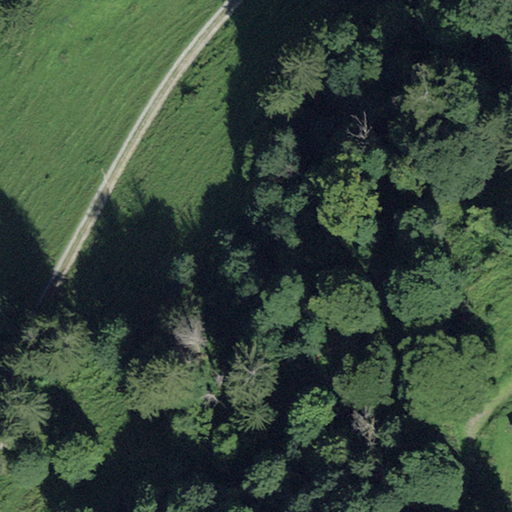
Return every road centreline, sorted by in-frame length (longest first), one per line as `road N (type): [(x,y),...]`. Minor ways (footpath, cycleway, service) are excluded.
road 1 (track): [(0,355),(158,103),(245,0)]
road 2 (track): [(447,511),(474,419),(511,387)]
